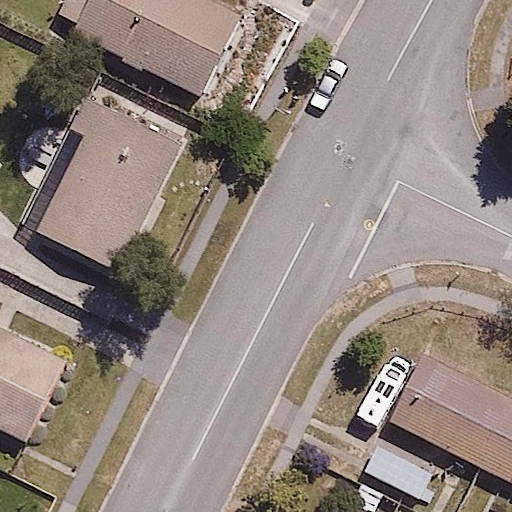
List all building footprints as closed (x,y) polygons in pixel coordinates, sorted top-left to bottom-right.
[(232,0),(87,0),(74,29),(202,92),(245,6),(232,0)] [(125,263),(183,130),(100,94),(42,227),(125,263)] [(0,319),(0,423),(29,437),(69,352),(0,319)] [(511,387),(429,347),(394,419),(511,476),(511,387)] [(383,437),(365,469),(416,496),(433,464),(383,437)] [(456,511),(472,483),(448,470),(428,510),(432,511),(456,511)] [(358,511),(340,503),(335,511),(358,511)]
